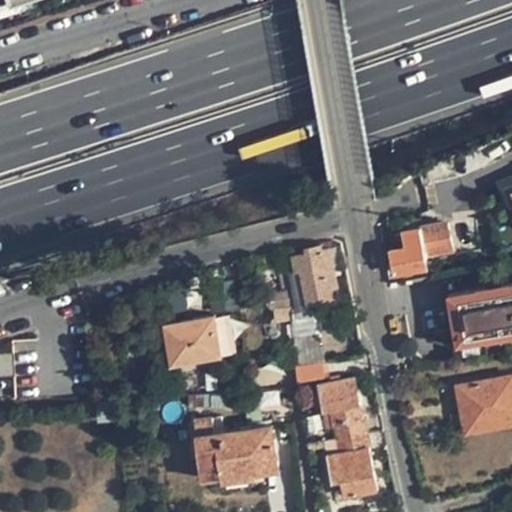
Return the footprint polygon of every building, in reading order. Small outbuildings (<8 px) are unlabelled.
[(448,220),(396,229),(398,243),(392,244),(396,270),(428,264),(427,252),(453,247),(448,220)] [(342,296),(332,242),(293,248),(297,272),(301,271),(307,302),(342,296)] [(309,313),(307,302),(301,271),(297,272),(293,248),(286,250),(298,315),(309,313)] [(481,285),(451,292),(461,342),(490,337),(491,339),(511,334),(511,277),(480,284),(481,285)] [(176,362),(224,354),(216,314),(170,323),(176,362)] [(323,344),(297,348),(299,364),(326,360),(323,344)] [(511,371),(461,381),(469,429),(511,421),(511,371)] [(319,381),(325,408),(331,408),(335,425),(337,437),(367,431),(355,375),(319,381)] [(0,495),(122,488),(116,397),(0,403),(0,495)] [(328,426),(335,425),(331,408),(325,408),(328,426)] [(195,420),(197,433),(214,432),(212,418),(195,420)] [(273,425),(214,432),(197,433),(203,479),(277,469),(273,425)] [(340,450),(329,451),(334,481),(342,479),(345,495),(379,489),(367,431),(337,437),(340,450)] [(327,439),(329,451),(340,450),(337,437),(327,439)] [(337,497),(345,495),(342,479),(334,481),(337,497)]
